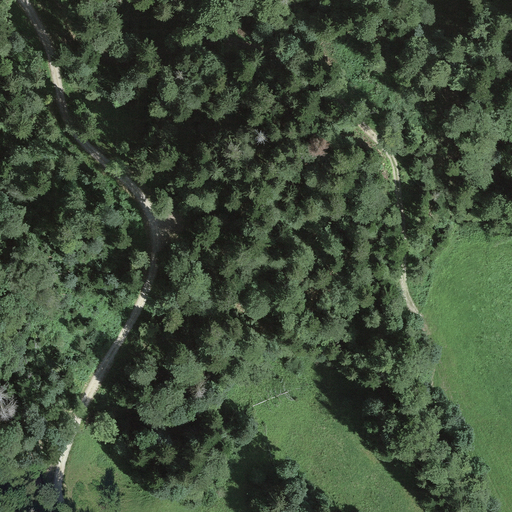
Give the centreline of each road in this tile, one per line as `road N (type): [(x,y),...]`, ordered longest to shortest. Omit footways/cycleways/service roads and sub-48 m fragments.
road 1 (track): [(56,0),(96,47),(125,65),(202,41),(258,47),(322,83),(379,139),(394,161),(403,290),(427,329),(455,424),(468,447),(511,475)]
road 2 (track): [(63,511),(59,467),(148,286),(156,242),(137,190),(70,127),(52,54),(23,0)]
